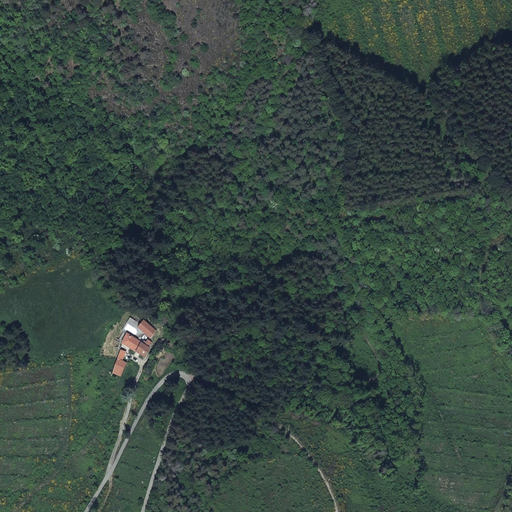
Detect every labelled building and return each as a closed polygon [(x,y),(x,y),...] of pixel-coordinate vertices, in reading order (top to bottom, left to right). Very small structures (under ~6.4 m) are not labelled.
[(137,327),(150,338),(156,331),(144,320),(137,327)] [(141,342),(127,333),(122,343),(135,352),(141,342)] [(141,342),(150,347),(152,342),(147,339),(146,341),(143,340),(141,342)] [(141,342),(135,352),(144,357),(150,347),(141,342)] [(123,361),(126,352),(121,349),(117,358),(123,361)] [(117,358),(112,373),(117,375),(121,377),(126,362),(123,361),(117,358)]
